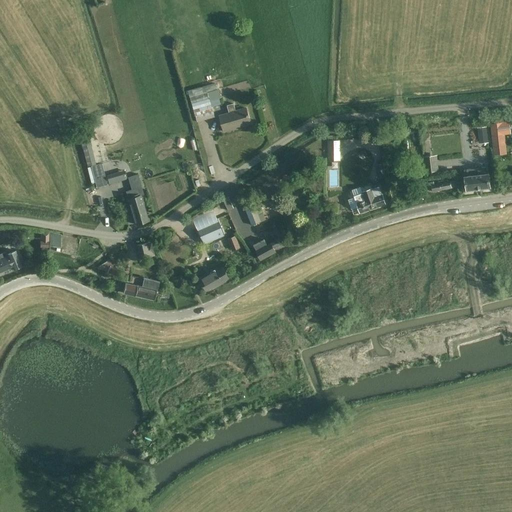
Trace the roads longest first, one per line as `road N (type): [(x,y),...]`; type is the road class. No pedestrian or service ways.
road 1 (unclassified): [(0,223),(135,237),(305,127),(511,104)]
road 2 (tertiary): [(511,197),(365,226),(182,315),(137,313),(43,278),(0,292)]
